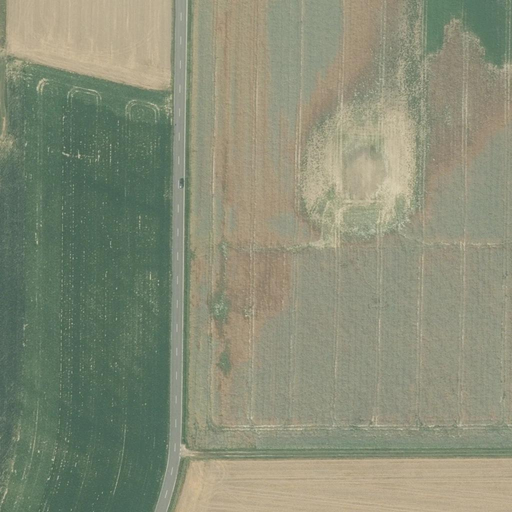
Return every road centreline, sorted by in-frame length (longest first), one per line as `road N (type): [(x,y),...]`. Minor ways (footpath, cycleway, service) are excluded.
road 1 (tertiary): [(161,511),(176,437),(181,0)]
road 2 (track): [(511,452),(175,454)]
